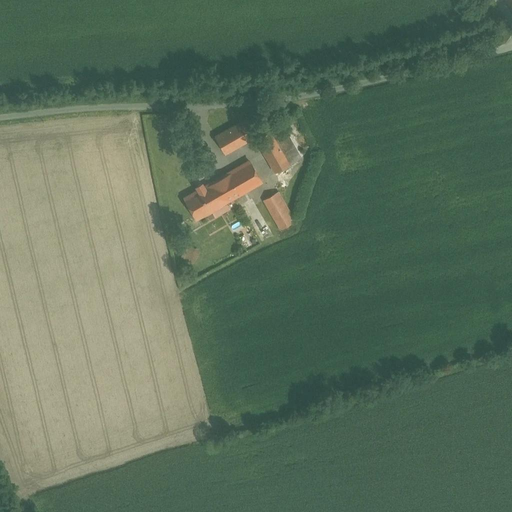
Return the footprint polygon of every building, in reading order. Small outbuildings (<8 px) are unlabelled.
[(247,119),(215,137),(225,154),(257,136),(247,119)] [(301,158),(282,124),(256,139),(276,172),(301,158)] [(314,151),(303,132),(295,136),(306,155),(314,151)] [(250,161),(211,183),(223,204),(262,182),(250,161)] [(211,183),(185,198),(197,219),(223,204),(211,183)] [(295,221),(278,191),(264,200),(281,229),(295,221)] [(191,263),(196,249),(183,244),(177,257),(191,263)]
